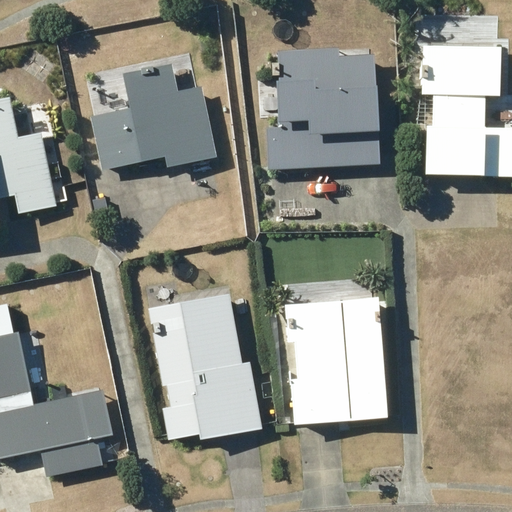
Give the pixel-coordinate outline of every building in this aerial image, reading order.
[(258,168),(370,163),(364,54),(329,55),(329,47),(268,50),(269,79),(261,80),(263,127),(256,127),(258,168)] [(499,98),(501,51),(424,49),(422,96),(432,97),(431,131),(426,131),(425,177),(511,179),(511,131),(485,131),(486,98),(499,98)] [(124,76),(131,110),(91,118),(102,172),(166,159),(168,169),(216,159),(202,89),(178,94),(172,66),(124,76)] [(0,199),(16,197),(19,214),(55,208),(41,135),(16,140),(9,101),(0,103),(0,199)] [(232,414),(208,282),(131,296),(155,427),(232,414)] [(294,346),(297,384),(291,384),(294,428),(387,421),(379,301),(287,308),(290,347),(294,346)] [(0,461),(41,453),(46,478),(101,466),(96,440),(113,436),(103,390),(34,405),(19,335),(0,338),(0,461)]
